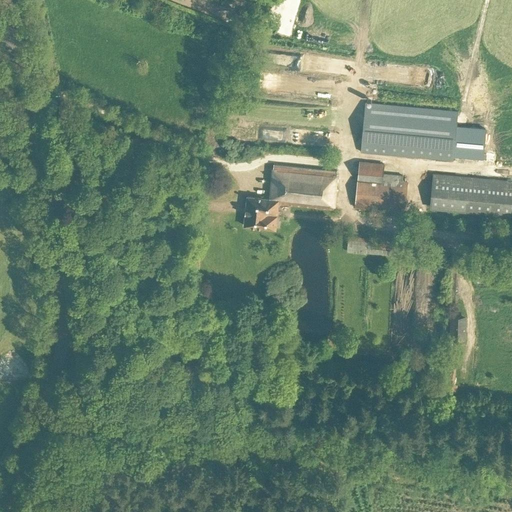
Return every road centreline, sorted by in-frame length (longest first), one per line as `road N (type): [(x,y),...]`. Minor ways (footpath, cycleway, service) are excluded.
road 1 (track): [(91,417),(511,484)]
road 2 (tertiary): [(9,511),(57,370),(66,317),(44,185)]
road 3 (tertiary): [(44,185),(16,39)]
